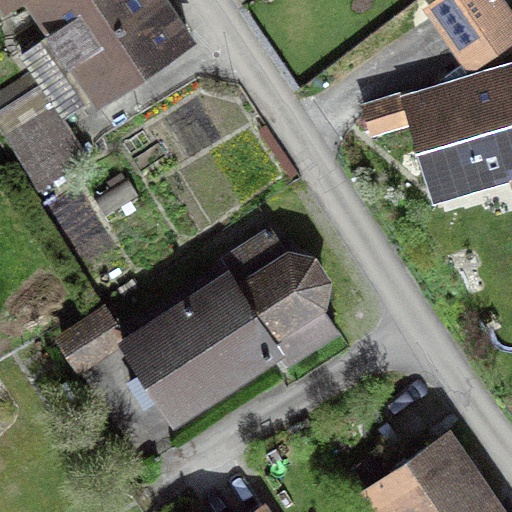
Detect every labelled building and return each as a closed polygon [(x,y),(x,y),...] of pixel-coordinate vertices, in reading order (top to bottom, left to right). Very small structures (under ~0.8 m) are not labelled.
[(13,0),(25,0),(94,104),(197,36),(172,0),(2,0),(6,5),(13,0)] [(511,29),(511,21),(497,0),(457,0),(436,15),(468,60),(511,29)] [(511,171),(511,73),(417,101),(414,91),(362,106),(370,134),(415,121),(436,193),(511,171)] [(38,186),(87,157),(54,102),(5,132),(38,186)] [(290,176),(297,172),(264,122),(257,127),(290,176)] [(93,195),(104,214),(120,204),(126,215),(137,208),(131,198),(138,193),(128,175),(125,177),(122,171),(107,180),(110,186),(93,195)] [(228,272),(125,339),(142,368),(130,376),(145,404),(158,396),(172,417),(279,352),(285,361),(335,330),(321,308),(327,277),(313,259),(289,255),(269,232),(222,261),(228,272)] [(118,335),(103,311),(63,335),(78,360),(118,335)] [(382,511),(502,511),(448,434),(368,490),(382,511)] [(244,511),(273,511),(264,499),(244,511)]
